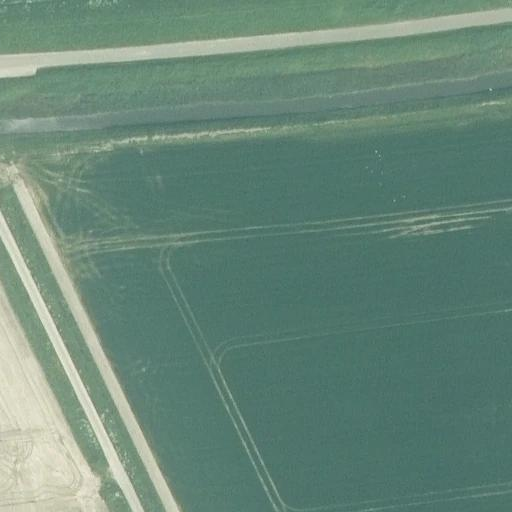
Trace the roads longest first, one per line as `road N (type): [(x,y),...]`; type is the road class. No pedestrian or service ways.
road 1 (unclassified): [(0,68),(511,14)]
road 2 (unclassified): [(146,511),(0,210)]
